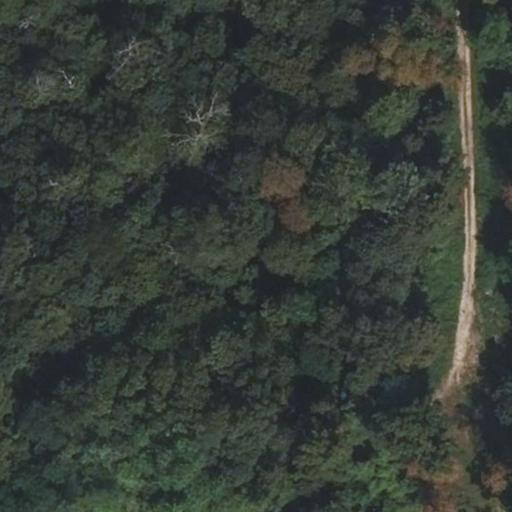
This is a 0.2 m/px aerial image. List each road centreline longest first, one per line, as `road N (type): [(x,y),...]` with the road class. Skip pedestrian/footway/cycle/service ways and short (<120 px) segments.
road 1 (track): [(461,0),(467,363)]
road 2 (track): [(467,363),(432,411),(271,511)]
